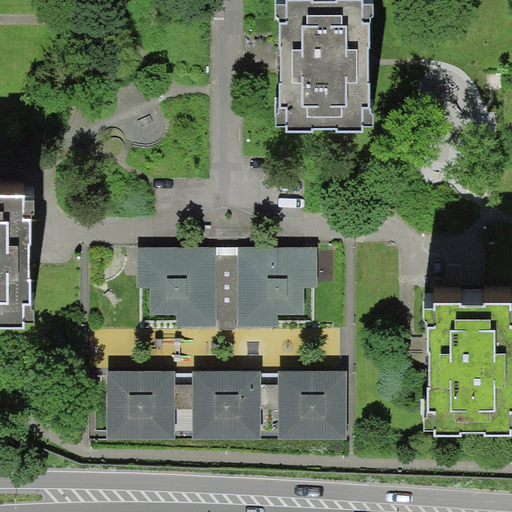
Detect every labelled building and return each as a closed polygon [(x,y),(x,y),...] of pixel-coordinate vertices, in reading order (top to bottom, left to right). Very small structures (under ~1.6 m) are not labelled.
[(365,0),(276,0),(279,117),(368,115),(365,0)] [(35,178),(0,177),(0,312),(32,313),(35,178)] [(314,245),(133,243),(132,286),(146,286),(146,313),(176,314),(175,328),(273,329),(273,313),(299,313),(299,286),(313,286),(314,245)] [(511,286),(430,288),(432,421),(511,420),(511,286)] [(169,368),(101,368),(101,434),(169,434),(169,408),(186,408),(186,435),(254,435),(254,406),(272,406),(272,438),(340,438),(340,370),(272,370),(271,384),(252,384),(252,370),(183,370),(183,382),(169,382),(169,368)]
